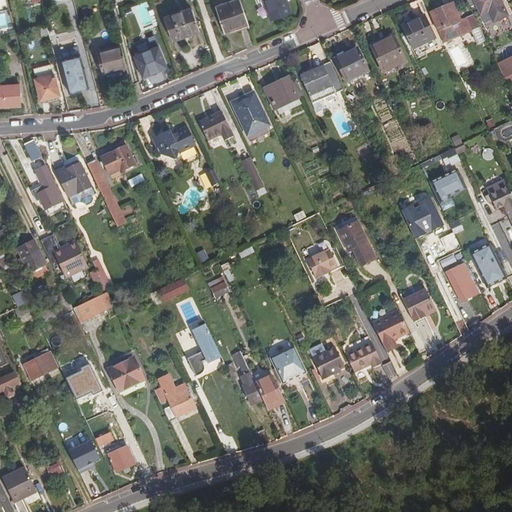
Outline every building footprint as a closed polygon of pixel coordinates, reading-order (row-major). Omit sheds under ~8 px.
[(248,24),(239,0),(235,0),(215,7),(223,32),(248,24)] [(286,0),(262,0),(270,21),(291,13),(286,0)] [(472,0),(465,0),(469,8),(475,5),(472,0)] [(472,0),(475,5),(484,25),(492,21),(493,24),(507,17),(499,0),(472,0)] [(443,41),(478,26),(471,12),(460,18),(452,3),(429,13),(443,41)] [(190,9),(163,18),(171,41),(198,31),(190,9)] [(401,27),(411,50),(435,39),(424,16),(401,27)] [(393,35),(369,46),(381,73),(405,61),(393,35)] [(126,68),(120,46),(97,52),(103,74),(126,68)] [(158,47),(134,56),(142,77),(166,67),(158,47)] [(357,47),(333,58),(345,82),(368,72),(357,47)] [(79,55),(60,60),(68,93),(88,88),(79,55)] [(503,78),(511,73),(511,57),(497,65),(503,78)] [(54,74),(52,74),(49,64),(33,69),(35,79),(34,79),(40,101),(59,96),(54,74)] [(298,76),(307,96),(321,90),(331,85),(322,65),(298,76)] [(298,97),(290,80),(288,76),(266,87),(276,109),(277,109),(299,99),(298,97)] [(294,78),(290,80),(298,97),(303,95),(294,78)] [(19,85),(0,86),(0,107),(20,106),(19,85)] [(324,97),(321,90),(307,96),(311,103),(324,97)] [(229,102),(231,107),(256,95),(253,91),(229,102)] [(269,123),(256,95),(231,107),(244,134),(269,123)] [(302,105),(299,99),(277,109),(280,115),(302,105)] [(199,123),(207,141),(220,135),(223,141),(233,136),(222,112),(199,123)] [(271,127),(269,123),(244,134),(246,138),(271,127)] [(431,124),(415,131),(418,138),(434,131),(431,124)] [(156,149),(159,155),(176,161),(178,153),(194,145),(187,129),(172,136),(168,139),(160,136),(156,149)] [(453,146),(461,143),(458,134),(450,137),(453,146)] [(32,162),(41,158),(33,141),(23,145),(32,162)] [(463,143),(453,148),(456,152),(456,154),(466,149),(463,143)] [(126,146),(101,158),(110,176),(119,172),(135,164),(126,146)] [(450,165),(460,160),(456,154),(456,152),(453,148),(433,158),(434,161),(441,158),(444,165),(449,162),(450,165)] [(485,161),(494,158),(490,148),(481,151),(485,161)] [(255,190),(264,186),(250,158),(241,162),(255,190)] [(96,160),(87,164),(107,207),(117,203),(96,160)] [(68,198),(91,187),(80,164),(66,170),(64,167),(55,172),(68,198)] [(45,166),(35,171),(42,187),(32,192),(36,202),(40,200),(41,203),(43,202),(46,209),(62,202),(45,166)] [(393,166),(381,171),(385,179),(397,173),(393,166)] [(428,182),(438,203),(450,198),(449,195),(465,187),(456,168),(428,182)] [(212,186),(220,182),(213,169),(206,173),(212,186)] [(511,191),(511,192),(509,193),(508,189),(506,186),(488,194),(495,210),(504,206),(511,224),(511,191)] [(120,209),(117,203),(107,207),(117,228),(127,223),(120,209)] [(470,221),(477,218),(473,210),(467,214),(470,221)] [(302,211),(294,215),(296,222),(305,218),(302,211)] [(358,221),(339,230),(348,249),(353,247),(361,264),(374,257),(358,221)] [(21,259),(24,265),(29,274),(31,274),(44,267),(46,266),(34,242),(17,251),(21,259)] [(61,248),(53,252),(66,277),(89,267),(77,243),(62,250),(61,248)] [(500,264),(490,243),(470,253),(486,287),(497,282),(491,268),(500,264)] [(240,258),(253,253),(251,246),(237,251),(240,258)] [(437,247),(422,255),(428,267),(443,260),(437,247)] [(0,249),(0,271),(9,267),(0,249)] [(200,262),(207,258),(203,249),(196,252),(200,262)] [(325,273),(330,270),(338,266),(330,249),(307,260),(316,280),(326,275),(325,273)] [(451,266),(463,261),(460,254),(448,259),(451,266)] [(98,273),(103,270),(98,260),(93,262),(98,273)] [(491,268),(497,282),(506,278),(500,264),(491,268)] [(464,265),(446,273),(456,294),(460,292),(462,296),(469,292),(467,288),(474,284),(464,265)] [(48,274),(44,267),(31,274),(34,281),(48,274)] [(107,292),(113,290),(103,270),(98,273),(107,292)] [(90,276),(100,296),(107,292),(98,273),(90,276)] [(222,277),(207,284),(214,299),(229,292),(222,277)] [(161,302),(189,289),(183,278),(169,285),(156,291),(161,302)] [(400,297),(407,322),(433,314),(424,285),(406,290),(408,295),(400,297)] [(15,307),(25,304),(21,291),(11,295),(15,307)] [(107,292),(100,296),(77,307),(83,321),(114,306),(107,292)] [(39,325),(73,309),(67,297),(59,300),(62,306),(36,318),(39,325)] [(28,302),(15,309),(18,317),(33,311),(28,302)] [(372,324),(385,349),(395,344),(393,339),(408,332),(398,312),(372,324)] [(461,316),(453,320),(461,336),(468,330),(461,316)] [(204,368),(203,364),(202,361),(205,359),(207,362),(220,355),(206,324),(192,331),(201,351),(187,358),(195,376),(201,373),(202,372),(203,370),(204,368)] [(348,353),(369,342),(367,337),(345,347),(348,353)] [(289,348),(286,339),(265,346),(268,355),(289,348)] [(382,363),(372,342),(345,355),(354,372),(371,364),(373,368),(382,363)] [(283,383),(305,372),(293,348),(271,359),(283,383)] [(335,348),(312,359),(322,381),(332,376),(331,373),(344,367),(335,348)] [(27,372),(31,380),(56,368),(47,349),(32,356),(34,361),(27,364),(30,371),(27,372)] [(263,400),(255,383),(240,352),(232,355),(238,367),(239,367),(242,372),(240,374),(244,383),(241,385),(251,406),(263,400)] [(134,357),(108,369),(119,392),(145,380),(134,357)] [(233,363),(226,366),(231,377),(234,376),(233,373),(236,372),(234,369),(236,368),(233,363)] [(0,392),(3,392),(6,398),(15,394),(12,387),(21,384),(15,371),(2,377),(0,374),(0,392)] [(187,389),(185,384),(175,389),(168,375),(158,380),(161,387),(154,390),(161,404),(168,400),(170,406),(164,409),(169,420),(196,408),(192,399),(187,389)] [(272,375),(255,383),(263,400),(266,406),(283,398),(272,375)] [(132,431),(130,427),(126,429),(122,420),(113,424),(120,437),(132,431)] [(264,429),(257,432),(263,445),(270,443),(264,429)] [(110,433),(95,440),(99,447),(113,440),(110,433)] [(126,446),(108,455),(116,473),(123,470),(125,474),(131,471),(129,467),(135,464),(126,446)] [(44,464),(52,479),(64,473),(57,458),(44,464)] [(84,464),(72,470),(82,490),(94,484),(84,464)] [(36,492),(24,467),(1,478),(11,497),(23,491),(26,497),(36,492)] [(23,491),(11,497),(13,503),(26,497),(23,491)]
